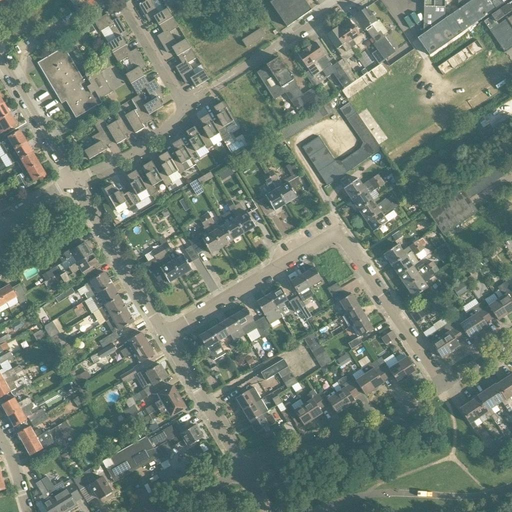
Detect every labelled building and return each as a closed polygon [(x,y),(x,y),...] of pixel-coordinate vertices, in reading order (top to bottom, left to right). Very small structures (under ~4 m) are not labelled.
[(69,0),(75,9),(89,0),(69,0)] [(173,18),(170,14),(162,0),(144,0),(145,2),(139,6),(149,23),(155,19),(159,26),(160,26),(173,18)] [(162,0),(170,14),(185,5),(181,0),(162,0)] [(226,0),(232,9),(245,0),(226,0)] [(444,20),(444,0),(424,0),(423,35),(444,20)] [(458,10),(458,0),(444,0),(444,20),(458,10)] [(458,0),(458,10),(466,4),(465,0),(458,0)] [(490,0),(497,9),(510,0),(490,0)] [(511,1),(492,16),(483,22),(490,32),(499,26),(496,22),(511,11),(511,1)] [(372,26),(376,22),(366,8),(356,16),(370,36),(371,37),(372,38),(375,43),(373,44),(384,60),(395,52),(380,32),(378,34),(372,26)] [(113,54),(126,46),(127,45),(122,38),(128,35),(118,18),(112,22),(107,14),(94,22),(100,33),(109,27),(116,39),(107,45),(113,54)] [(511,16),(499,26),(490,32),(505,53),(511,47),(511,16)] [(173,18),(160,26),(164,33),(157,37),(167,53),(173,50),(177,57),(178,57),(191,49),(186,40),(177,45),(170,33),(178,28),(173,18)] [(339,31),(351,49),(356,46),(352,40),(359,36),(350,23),(339,31)] [(91,24),(85,27),(90,35),(95,31),(91,24)] [(341,55),(345,51),(346,52),(351,49),(339,31),(337,28),(327,35),(341,55)] [(246,48),(265,36),(261,29),(242,41),(246,48)] [(307,49),(322,71),(331,65),(316,43),(307,49)] [(131,85),(144,77),(145,76),(141,69),(147,66),(137,49),(130,53),(126,46),(113,54),(118,63),(127,58),(134,70),(126,76),(131,85)] [(82,78),(64,48),(37,63),(62,104),(66,102),(76,118),(97,106),(98,107),(99,106),(96,102),(99,100),(100,101),(100,100),(112,93),(112,92),(111,92),(100,73),(104,71),(101,67),(102,66),(85,76),(86,77),(82,78)] [(191,49),(178,57),(182,64),(175,68),(185,84),(191,81),(195,88),(209,80),(204,71),(195,76),(188,64),(197,58),(191,49)] [(322,71),(307,49),(298,55),(309,71),(304,74),(313,87),(318,83),(313,77),(322,71)] [(110,51),(101,57),(103,61),(113,56),(110,51)] [(279,58),(267,66),(268,67),(285,93),(296,110),(302,106),(297,99),(303,95),(290,76),(292,76),(287,68),(285,69),(279,58)] [(345,63),(342,59),(337,63),(351,84),(357,80),(345,63)] [(335,72),(333,73),(344,89),(351,84),(337,63),(332,67),(335,72)] [(285,93),(268,67),(257,74),(274,100),(285,93)] [(144,77),(131,85),(137,94),(146,89),(153,101),(144,106),(149,115),(150,115),(163,107),(159,100),(165,96),(155,80),(149,84),(144,77)] [(150,115),(149,115),(144,106),(138,96),(131,100),(137,110),(126,116),(125,117),(134,131),(135,134),(144,129),(143,126),(146,124),(146,126),(147,125),(146,124),(153,120),(150,115)] [(322,105),(329,115),(334,111),(328,101),(322,105)] [(214,124),(220,134),(219,134),(221,138),(228,134),(224,127),(234,122),(222,103),(214,108),(216,112),(215,112),(217,116),(216,116),(219,121),(214,124)] [(0,120),(10,115),(3,104),(0,106),(0,120)] [(323,118),(329,115),(322,105),(317,108),(323,118)] [(343,115),(351,109),(348,105),(340,110),(343,115)] [(118,120),(107,127),(115,142),(117,145),(126,139),(125,137),(127,135),(128,137),(129,136),(128,135),(134,131),(125,117),(126,116),(120,107),(113,111),(118,120)] [(323,118),(317,108),(312,111),(318,121),(323,118)] [(346,120),(355,114),(351,109),(343,115),(346,120)] [(318,121),(312,111),(306,115),(312,125),(318,121)] [(350,124),(359,117),(356,113),(355,114),(346,120),(350,124)] [(493,125),(496,130),(511,119),(511,117),(509,114),(493,125)] [(10,115),(0,120),(0,134),(16,125),(10,115)] [(200,137),(206,146),(205,147),(207,150),(214,146),(210,140),(219,134),(220,134),(214,124),(209,115),(200,120),(202,124),(201,124),(204,128),(203,129),(206,134),(200,137)] [(312,125),(306,115),(301,118),(307,128),(312,125)] [(353,129),(363,122),(359,117),(350,124),(353,129)] [(107,127),(102,118),(93,123),(99,133),(92,138),(96,145),(84,152),(89,160),(106,150),(104,147),(107,146),(108,148),(109,147),(108,146),(115,142),(107,127)] [(307,128),(301,118),(295,121),(302,131),(307,128)] [(302,131),(295,121),(290,125),(296,135),(302,131)] [(356,134),(366,127),(363,122),(353,129),(356,134)] [(296,135),(290,125),(285,128),(291,138),(296,135)] [(186,149),(192,159),(194,162),(200,159),(196,152),(205,147),(206,146),(200,137),(195,127),(186,133),(188,136),(188,137),(190,141),(189,141),(192,146),(186,149)] [(356,134),(359,139),(369,132),(366,127),(356,134)] [(291,138),(285,128),(279,131),(285,141),(291,138)] [(285,141),(279,131),(274,135),(280,145),(285,141)] [(6,154),(26,143),(20,132),(0,143),(0,148),(4,156),(6,154)] [(369,132),(359,139),(363,143),(373,136),(369,132)] [(223,141),(225,143),(231,139),(228,134),(221,138),(223,141)] [(314,146),(322,140),(319,135),(311,140),(314,146)] [(373,136),(363,143),(360,149),(361,149),(366,158),(381,148),(373,136)] [(173,161),(179,171),(178,172),(180,175),(186,171),(182,164),(192,159),(186,149),(181,140),(172,145),(175,149),(174,149),(176,153),(175,153),(178,158),(173,161)] [(302,146),(306,151),(314,146),(311,140),(302,146)] [(317,151),(325,145),(322,140),(314,146),(317,151)] [(26,143),(6,154),(13,166),(18,163),(33,154),(26,143)] [(461,143),(454,149),(459,156),(467,151),(461,143)] [(321,156),(329,150),(325,145),(317,151),(321,156)] [(306,151),(309,156),(317,151),(314,146),(306,151)] [(356,152),(362,161),(366,158),(361,149),(356,152)] [(324,161),(332,155),(329,150),(321,156),(324,161)] [(309,156),(312,161),(321,156),(317,151),(309,156)] [(159,174),(163,181),(162,181),(166,187),(173,184),(169,177),(178,172),(179,171),(173,161),(167,152),(159,158),(161,161),(160,162),(162,166),(161,166),(164,171),(159,174)] [(351,156),(357,164),(362,161),(356,152),(351,156)] [(33,154),(18,163),(24,173),(39,165),(33,154)] [(327,165),(335,160),(332,155),(324,161),(327,165)] [(312,161),(316,166),(324,161),(321,156),(312,161)] [(347,159),(352,167),(357,164),(351,156),(347,159)] [(342,162),(348,170),(352,167),(347,159),(342,162)] [(338,177),(343,173),(348,170),(342,162),(335,160),(327,165),(331,172),(335,178),(338,177)] [(316,166),(319,171),(327,165),(324,161),(316,166)] [(143,184),(147,190),(150,197),(157,193),(153,187),(162,181),(163,181),(159,174),(152,162),(143,167),(145,171),(144,171),(147,175),(146,176),(149,181),(143,184)] [(24,173),(26,177),(21,180),(26,188),(36,182),(35,181),(40,178),(41,179),(46,177),(39,165),(24,173)] [(319,171),(323,177),(331,172),(327,165),(319,171)] [(443,236),(478,212),(470,199),(505,176),(498,166),(426,214),(443,236)] [(225,170),(229,177),(233,174),(229,168),(225,170)] [(267,173),(286,204),(297,198),(288,183),(283,186),(277,177),(276,178),(272,170),(267,173)] [(128,193),(135,206),(141,202),(137,196),(147,190),(143,184),(136,171),(127,176),(130,180),(129,180),(131,184),(130,185),(133,190),(128,193)] [(196,180),(199,185),(213,177),(209,172),(196,180)] [(327,184),(335,178),(331,172),(323,177),(327,184)] [(286,204),(267,173),(262,176),(266,183),(265,184),(271,193),(266,196),(274,211),(286,204)] [(351,200),(381,180),(378,175),(362,186),(358,179),(344,189),(351,200)] [(199,185),(196,180),(189,184),(192,190),(199,185)] [(381,180),(351,200),(359,211),(373,201),(369,195),(384,184),(381,180)] [(416,181),(413,180),(408,182),(413,189),(419,185),(416,181)] [(135,206),(128,193),(122,196),(119,191),(118,192),(116,188),(115,189),(113,185),(104,190),(108,196),(107,197),(110,203),(112,202),(115,209),(125,203),(129,210),(135,206)] [(366,221),(396,201),(393,196),(386,201),(385,200),(376,206),(373,201),(359,211),(366,221)] [(225,203),(244,234),(256,227),(247,212),(246,213),(240,203),(234,207),(230,200),(225,203)] [(396,201),(366,221),(373,233),(387,223),(384,217),(393,211),(392,210),(399,205),(396,201)] [(244,234),(225,203),(221,205),(231,222),(230,222),(224,226),(233,241),(244,234)] [(233,241),(224,226),(217,230),(207,214),(202,217),(221,248),(233,241)] [(221,248),(202,217),(199,219),(204,228),(203,228),(207,236),(202,239),(210,254),(221,248)] [(399,232),(394,236),(397,241),(402,237),(399,232)] [(157,239),(161,246),(180,277),(192,270),(183,255),(177,259),(171,249),(170,250),(162,237),(157,239)] [(204,251),(197,239),(190,243),(192,246),(197,254),(204,251)] [(391,266),(421,245),(418,241),(418,240),(402,251),(398,245),(384,255),(391,266)] [(59,257),(63,263),(66,261),(67,263),(74,258),(77,263),(77,264),(93,255),(85,243),(70,252),(69,251),(59,257)] [(421,245),(391,266),(399,276),(413,266),(408,260),(424,249),(422,246),(421,245)] [(180,277),(161,246),(151,252),(155,258),(145,264),(152,276),(154,275),(159,284),(167,280),(169,283),(180,277)] [(199,258),(197,254),(192,246),(185,250),(192,262),(199,258)] [(93,255),(77,264),(77,263),(70,268),(62,273),(54,278),(51,279),(55,286),(63,281),(65,284),(71,281),(68,277),(73,274),(80,269),(83,273),(84,275),(92,271),(90,269),(98,264),(93,255)] [(413,266),(399,276),(406,287),(420,277),(426,273),(435,266),(433,262),(426,267),(424,264),(417,268),(418,271),(417,272),(413,266)] [(478,272),(473,265),(469,268),(473,275),(478,272)] [(50,272),(54,278),(62,273),(58,266),(50,271),(50,272)] [(435,266),(426,273),(429,277),(438,271),(435,266)] [(303,275),(310,287),(322,280),(315,268),(303,275)] [(50,272),(43,276),(44,278),(47,282),(51,279),(54,278),(50,272)] [(93,297),(112,286),(105,273),(85,285),(89,290),(84,293),(88,299),(92,296),(93,297)] [(314,294),(310,287),(303,275),(291,282),(299,296),(294,299),(300,310),(305,306),(302,301),(314,294)] [(420,277),(406,287),(414,298),(428,288),(420,277)] [(511,290),(506,282),(497,287),(504,297),(498,300),(507,315),(511,311),(511,290)] [(0,290),(0,293),(6,304),(16,298),(20,305),(26,301),(23,296),(26,294),(20,284),(12,289),(10,285),(0,290)] [(330,295),(340,289),(337,284),(328,289),(326,290),(330,295)] [(463,290),(461,285),(451,290),(454,295),(463,290)] [(112,286),(93,297),(100,309),(119,298),(112,286)] [(73,288),(56,299),(59,303),(75,293),(73,288)] [(269,295),(276,308),(288,301),(281,288),(269,295)] [(340,289),(330,295),(333,301),(343,294),(340,289)] [(276,308),(269,295),(257,303),(265,317),(260,320),(266,329),(271,326),(270,325),(282,318),(276,308)] [(347,313),(359,306),(352,295),(340,302),(347,313)] [(119,298),(100,309),(107,322),(126,310),(119,298)] [(294,313),(300,310),(294,299),(288,302),(294,313)] [(507,315),(498,300),(484,310),(491,320),(495,317),(498,321),(507,315)] [(435,301),(430,304),(435,310),(440,307),(435,301)] [(491,320),(484,310),(480,304),(466,313),(470,319),(479,333),(488,327),(486,323),(491,320)] [(359,306),(347,313),(343,315),(350,327),(354,325),(366,318),(359,306)] [(426,316),(420,308),(410,314),(416,323),(426,316)] [(266,329),(260,320),(255,323),(246,309),(234,316),(246,335),(257,328),(263,339),(269,335),(266,329)] [(107,322),(113,332),(101,340),(104,346),(118,338),(115,333),(133,322),(126,310),(107,322)] [(230,335),(234,342),(237,347),(242,343),(240,339),(246,335),(234,316),(223,323),(230,335)] [(366,318),(354,325),(361,337),(373,330),(366,318)] [(479,333),(470,319),(456,328),(463,339),(467,336),(470,340),(479,333)] [(463,339),(456,328),(451,321),(437,331),(451,352),(460,346),(457,342),(463,339)] [(48,341),(55,336),(60,334),(52,322),(41,329),(48,341)] [(230,335),(223,323),(211,330),(218,342),(230,335)] [(352,338),(358,335),(352,326),(346,329),(352,338)] [(218,342),(211,330),(199,337),(214,361),(225,354),(218,342)] [(396,338),(392,331),(382,338),(386,345),(396,338)] [(451,352),(437,331),(427,337),(441,358),(451,352)] [(41,339),(37,332),(32,335),(35,342),(41,339)] [(126,357),(134,352),(148,344),(141,333),(126,342),(127,343),(124,345),(126,348),(120,352),(123,356),(126,357)] [(309,347),(319,341),(314,333),(304,339),(309,347)] [(0,346),(7,343),(11,340),(8,335),(0,339),(0,346)] [(55,336),(48,341),(52,347),(59,342),(55,336)] [(362,343),(358,337),(348,344),(351,350),(362,343)] [(309,347),(312,353),(322,346),(319,341),(309,347)] [(7,343),(0,346),(0,352),(9,347),(7,343)] [(116,350),(113,344),(97,353),(98,354),(90,359),(93,363),(116,350)] [(148,344),(134,352),(138,358),(136,359),(140,364),(155,356),(148,344)] [(72,351),(69,345),(57,352),(61,358),(72,351)] [(322,346),(312,353),(315,358),(326,352),(322,346)] [(0,364),(7,361),(13,357),(10,352),(0,357),(0,364)] [(326,352),(315,358),(318,363),(329,357),(326,352)] [(250,356),(244,359),(248,366),(253,363),(250,356)] [(329,357),(318,363),(321,368),(332,362),(329,357)] [(341,367),(345,364),(341,357),(336,360),(341,367)] [(399,363),(408,377),(417,372),(407,357),(399,363)] [(408,377),(399,363),(390,369),(387,365),(382,358),(377,361),(382,368),(389,378),(393,376),(398,384),(408,377)] [(278,373),(288,367),(284,360),(262,373),(266,380),(278,373)] [(361,367),(366,375),(375,389),(384,383),(383,382),(389,378),(382,368),(377,361),(377,360),(372,363),(370,361),(361,367)] [(7,361),(0,364),(0,365),(2,369),(0,370),(0,383),(16,374),(22,371),(19,366),(12,369),(7,361)] [(160,365),(146,373),(144,370),(135,375),(144,390),(133,397),(136,403),(152,394),(149,388),(154,385),(154,386),(168,378),(160,365)] [(321,368),(321,369),(324,374),(330,371),(327,365),(321,368)] [(281,378),(291,372),(288,367),(278,373),(281,378)] [(137,374),(133,369),(125,374),(128,379),(137,374)] [(295,378),(291,372),(281,378),(284,384),(295,378)] [(16,374),(0,383),(0,398),(11,392),(10,392),(17,388),(14,382),(18,380),(16,374)] [(366,375),(351,384),(358,394),(363,392),(365,395),(375,389),(366,375)] [(358,394),(351,384),(346,376),(344,377),(344,376),(338,380),(339,385),(340,385),(341,391),(337,393),(346,408),(355,402),(353,398),(358,394)] [(295,378),(284,384),(288,390),(298,383),(295,378)] [(511,396),(511,390),(505,380),(496,385),(495,386),(511,410),(511,400),(510,398),(511,396)] [(511,410),(495,386),(496,385),(496,384),(486,391),(496,406),(502,402),(505,407),(509,413),(511,411),(511,410)] [(149,415),(179,397),(173,386),(158,395),(161,400),(146,409),(146,410),(142,412),(145,416),(148,414),(149,415)] [(242,410),(260,399),(254,388),(248,391),(236,399),(242,410)] [(311,393),(301,400),(304,405),(313,419),(322,413),(320,410),(325,406),(318,396),(315,390),(310,393),(311,393)] [(496,406),(486,391),(477,397),(478,397),(490,416),(491,417),(492,417),(491,416),(495,414),(491,409),(496,406)] [(318,396),(325,406),(330,403),(337,414),(346,408),(337,393),(327,400),(323,393),(318,396)] [(179,397),(149,415),(144,418),(147,424),(168,411),(171,417),(186,408),(179,397)] [(276,406),(277,406),(282,403),(278,397),(272,400),(276,406)] [(478,397),(469,403),(479,418),(484,414),(488,419),(491,417),(490,416),(478,397)] [(8,417),(31,404),(32,403),(29,398),(17,404),(14,399),(2,406),(8,417)] [(260,399),(242,410),(250,422),(265,413),(268,412),(260,399)] [(313,419),(304,405),(295,411),(289,402),(284,406),(287,410),(290,414),(289,414),(293,420),(296,425),(301,422),(304,426),(313,419)] [(479,418),(469,403),(460,409),(473,430),(478,426),(474,421),(479,418)] [(31,404),(8,417),(14,428),(27,421),(23,415),(30,411),(33,407),(31,404)] [(134,406),(124,412),(128,418),(138,412),(134,406)] [(31,422),(45,414),(42,409),(28,417),(31,422)] [(290,414),(287,410),(281,413),(287,423),(293,420),(289,414),(290,414)] [(265,413),(250,422),(257,434),(276,423),(271,415),(267,417),(265,413)] [(45,414),(31,422),(34,428),(48,419),(45,414)] [(30,456),(54,443),(53,442),(63,436),(63,435),(71,430),(66,421),(42,435),(24,445),(30,456)] [(149,439),(163,463),(168,460),(171,450),(170,448),(184,440),(188,447),(203,438),(196,425),(181,434),(175,424),(149,439)] [(24,445),(42,435),(39,429),(33,432),(30,427),(18,434),(24,445)] [(280,428),(274,431),(279,438),(285,437),(280,428)] [(163,463),(149,439),(148,440),(146,437),(110,457),(114,464),(106,468),(114,483),(157,459),(160,464),(163,463)] [(498,450),(494,445),(487,449),(491,455),(498,450)] [(96,482),(89,470),(73,480),(80,491),(90,484),(99,500),(105,496),(106,498),(111,494),(110,493),(112,492),(103,478),(96,482)] [(41,480),(60,511),(67,511),(77,506),(75,502),(81,498),(70,480),(63,484),(62,481),(52,487),(46,478),(41,480)] [(60,511),(41,480),(35,484),(43,495),(40,497),(43,502),(42,503),(47,511),(60,511)]
